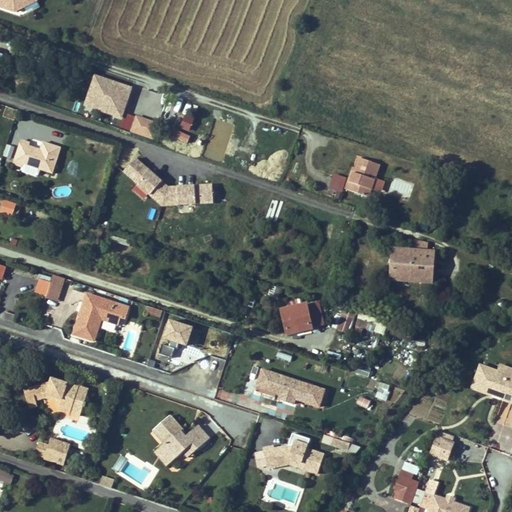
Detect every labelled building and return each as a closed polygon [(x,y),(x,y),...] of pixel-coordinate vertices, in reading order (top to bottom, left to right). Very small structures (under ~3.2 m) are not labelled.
[(0,0),(0,6),(16,11),(37,0),(0,0)] [(132,88),(98,76),(89,103),(123,115),(127,102),(124,102),(127,95),(130,96),(132,88)] [(161,121),(138,113),(133,129),(155,137),(161,121)] [(184,117),(182,129),(193,131),(196,120),(184,117)] [(172,129),(169,138),(182,142),(185,132),(172,129)] [(225,145),(234,149),(237,143),(227,139),(225,145)] [(53,174),(61,148),(43,142),(41,150),(29,146),(30,143),(22,141),(13,165),(21,167),(22,168),(23,164),(26,165),(40,170),(41,170),(53,174)] [(216,145),(214,155),(233,159),(235,149),(216,145)] [(136,158),(123,172),(162,206),(214,204),(213,184),(169,186),(136,158)] [(369,197),(380,165),(359,158),(356,169),(351,182),(349,181),(346,189),(369,197)] [(22,168),(21,167),(21,169),(23,172),(35,176),(39,175),(41,170),(40,170),(26,165),(23,164),(22,168)] [(333,174),(328,188),(342,192),(347,177),(333,174)] [(131,242),(111,235),(110,240),(129,246),(131,242)] [(426,251),(427,244),(414,241),(413,250),(426,251)] [(413,255),(413,250),(393,249),(392,264),(397,264),(398,254),(413,255)] [(433,277),(434,252),(426,251),(413,250),(413,255),(398,254),(397,264),(392,264),(391,280),(411,281),(412,275),(433,277)] [(47,295),(46,298),(57,302),(65,278),(54,275),(51,283),(47,295)] [(47,295),(51,283),(41,280),(37,292),(47,295)] [(278,297),(281,289),(271,286),(269,294),(278,297)] [(125,318),(129,308),(87,294),(84,302),(87,303),(85,309),(82,308),(74,334),(94,341),(101,319),(118,325),(121,317),(125,318)] [(311,326),(306,305),(282,310),(288,334),(297,332),(297,334),(301,333),(300,328),(311,326)] [(161,317),(163,311),(149,306),(147,312),(161,317)] [(349,333),(355,316),(344,312),(337,329),(349,333)] [(383,335),(387,323),(360,314),(356,325),(383,335)] [(159,353),(172,358),(177,343),(187,347),(193,328),(169,320),(162,342),(159,353)] [(438,355),(441,347),(436,345),(433,353),(438,355)] [(338,362),(340,355),(329,352),(327,358),(338,362)] [(277,353),(276,359),(291,361),(292,355),(277,353)] [(368,377),(371,369),(359,365),(356,373),(368,377)] [(511,369),(509,369),(507,375),(497,372),(480,365),(473,387),(492,394),(495,387),(506,391),(503,398),(503,400),(511,402),(511,369)] [(507,375),(509,369),(500,365),(497,372),(507,375)] [(319,407),(325,390),(263,370),(257,386),(276,393),(281,394),(296,399),(319,407)] [(80,416),(88,390),(51,378),(50,382),(25,390),(30,409),(38,407),(36,401),(45,399),(45,398),(46,395),(62,400),(61,403),(59,409),(80,416)] [(276,393),(257,386),(255,394),(274,400),(276,393)] [(506,391),(495,387),(492,394),(503,398),(506,391)] [(217,390),(216,397),(228,399),(229,393),(217,390)] [(386,401),(389,393),(384,391),(381,398),(386,401)] [(294,404),(296,399),(281,394),(280,399),(294,404)] [(62,400),(46,395),(45,398),(61,403),(62,400)] [(356,405),(368,409),(371,401),(359,397),(356,405)] [(511,429),(511,428),(511,405),(502,403),(496,425),(511,429)] [(194,453),(210,439),(198,426),(187,435),(170,416),(153,431),(164,444),(159,449),(171,463),(183,452),(189,447),(194,453)] [(454,437),(439,432),(437,437),(452,442),(454,437)] [(331,445),(333,438),(324,435),(322,443),(331,445)] [(447,460),(453,443),(452,442),(437,437),(436,437),(430,454),(447,460)] [(63,465),(70,444),(52,438),(49,445),(45,459),(63,465)] [(343,449),(345,442),(334,438),(332,445),(343,449)] [(318,474),(324,455),(307,449),(308,445),(295,441),(293,445),(290,446),(275,449),(274,446),(263,448),(264,452),(267,466),(268,469),(278,467),(277,462),(290,459),(301,463),(306,470),(318,474)] [(45,458),(49,445),(40,442),(36,455),(45,458)] [(194,453),(189,447),(183,452),(188,457),(194,453)] [(171,463),(159,449),(155,452),(167,466),(171,463)] [(267,466),(264,452),(255,454),(258,468),(267,466)] [(306,470),(301,463),(290,459),(277,462),(278,467),(290,464),(306,470)] [(0,479),(11,484),(14,476),(0,470),(0,479)] [(411,480),(413,475),(402,471),(400,475),(411,480)] [(412,504),(419,483),(411,480),(400,475),(395,488),(399,489),(396,497),(412,504)] [(112,488),(114,481),(102,477),(100,485),(112,488)] [(468,511),(469,508),(453,502),(451,502),(450,504),(448,503),(449,501),(446,500),(434,496),(438,483),(431,481),(422,507),(429,509),(428,511),(468,511)] [(420,505),(425,492),(417,489),(413,502),(420,505)] [(455,499),(448,496),(446,500),(449,501),(448,503),(450,504),(451,502),(453,502),(455,499)]
